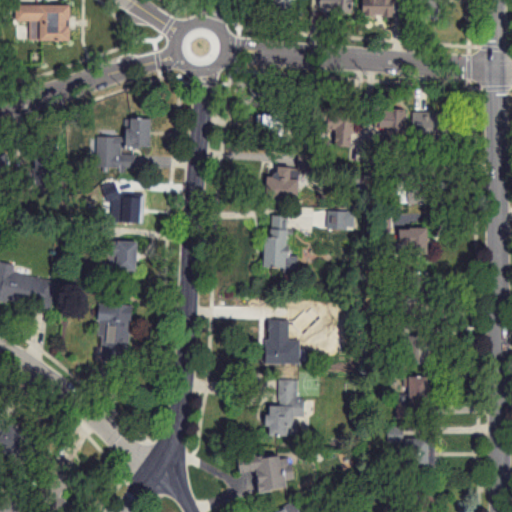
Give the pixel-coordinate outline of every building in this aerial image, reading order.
[(350,14),(353,0),(332,0),(330,9),(350,14)] [(367,0),(367,15),(397,16),(397,0),(367,0)] [(442,18),(441,0),(417,0),(417,18),(442,18)] [(18,4),(18,21),(31,21),(31,39),(74,40),(74,4),(18,4)] [(331,131),(337,131),(337,148),(354,148),(356,109),(333,107),(331,131)] [(406,109),(376,109),(376,130),(387,130),(387,152),(406,152),(406,109)] [(293,112),(258,112),(258,134),(293,134),(293,112)] [(453,113),(414,113),(414,144),(453,144),(453,113)] [(153,117),(133,117),(133,127),(127,128),(127,136),(99,136),(99,158),(123,157),(123,147),(153,147),(153,117)] [(35,151),(43,177),(66,171),(59,144),(35,151)] [(0,186),(10,186),(10,164),(0,164),(0,186)] [(400,203),(428,203),(428,165),(400,165),(400,203)] [(273,166),(269,197),(295,201),(300,170),(273,166)] [(144,196),(123,196),(113,196),(113,221),(143,222),(144,196)] [(268,267),(291,268),(292,216),(270,215),(268,267)] [(403,228),(403,256),(431,256),(431,228),(403,228)] [(115,241),(115,270),(140,270),(140,241),(115,241)] [(0,300),(52,308),(57,280),(15,274),(17,264),(0,262),(0,300)] [(129,362),(133,305),(100,302),(99,322),(108,323),(105,360),(129,362)] [(290,340),(291,305),(270,305),(269,364),(301,364),(301,340),(290,340)] [(433,335),(406,335),(406,363),(433,363),(433,335)] [(431,376),(406,376),(406,394),(398,394),(398,416),(431,416),(431,376)] [(279,405),(271,405),(271,435),(296,436),(296,415),(307,415),(307,398),(298,398),(298,379),(279,379),(279,405)] [(438,470),(438,438),(408,438),(408,470),(438,470)] [(291,489),(288,453),(240,458),(242,473),(260,471),(263,492),(291,489)] [(33,502),(51,511),(57,511),(80,472),(57,459),(33,502)] [(0,498),(0,497),(0,511),(23,511),(18,493),(0,498)]
